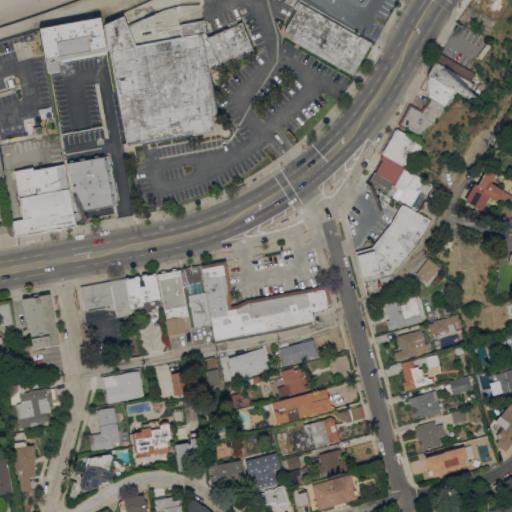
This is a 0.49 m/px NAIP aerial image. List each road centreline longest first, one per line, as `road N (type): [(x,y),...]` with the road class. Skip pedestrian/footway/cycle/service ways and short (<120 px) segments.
road 1 (residential): [(511,463),(350,511),(152,477),(93,511)]
road 2 (residential): [(412,511),(328,220),(300,179)]
road 3 (residential): [(60,258),(81,373),(52,511)]
road 4 (primary): [(179,237),(250,240),(286,232),(322,211)]
road 5 (primary): [(412,36),(339,145)]
road 6 (primary): [(213,226),(94,252)]
road 7 (primary): [(322,211),(374,136),(371,108)]
